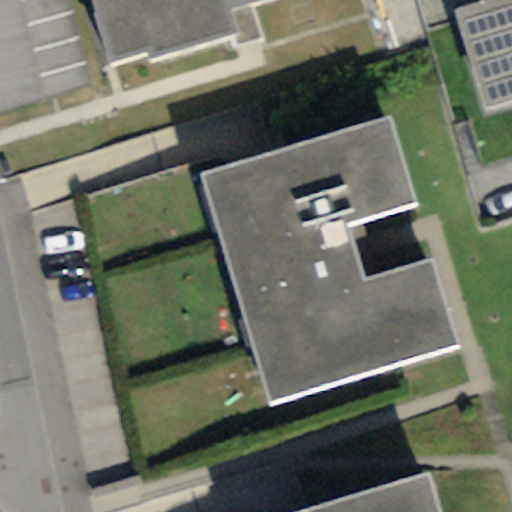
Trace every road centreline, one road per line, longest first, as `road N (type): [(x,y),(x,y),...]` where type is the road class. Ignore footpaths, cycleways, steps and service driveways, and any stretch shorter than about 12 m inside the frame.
road 1 (unknown): [(0,205),(361,100)]
road 2 (residential): [(27,475),(0,344)]
